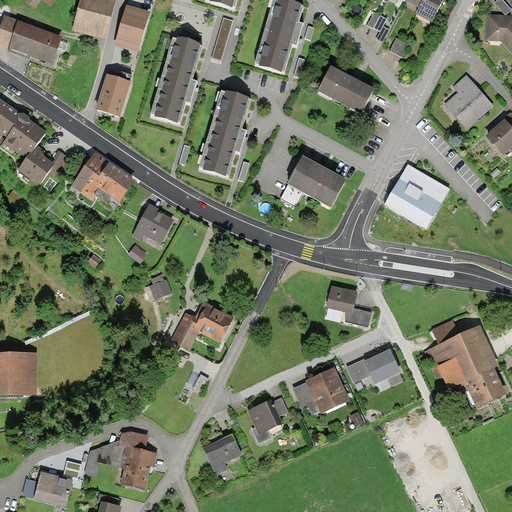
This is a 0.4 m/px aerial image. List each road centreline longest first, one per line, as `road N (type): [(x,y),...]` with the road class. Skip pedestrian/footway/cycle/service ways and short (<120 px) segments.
road 1 (residential): [(285,245),(174,468),(143,511)]
road 2 (tertiary): [(79,130),(207,213),(285,245)]
road 3 (track): [(479,511),(402,342)]
road 4 (residential): [(349,259),(361,210),(417,102)]
road 5 (tertiary): [(349,259),(511,287)]
road 6 (residential): [(417,102),(319,0)]
road 7 (residential): [(120,0),(79,130)]
